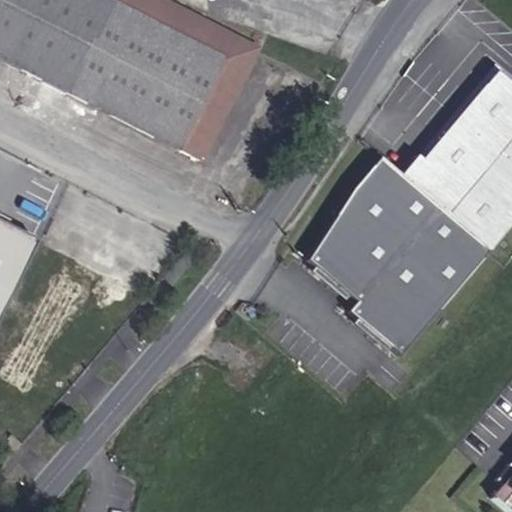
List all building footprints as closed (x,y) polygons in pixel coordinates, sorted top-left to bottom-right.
[(0,0),(0,59),(197,162),(255,47),(162,0),(111,0),(110,2),(105,0),(0,0)] [(511,85),(491,68),(396,175),(375,158),(347,190),(303,263),(309,266),(303,273),(341,303),(346,297),(354,302),(344,315),(397,356),(511,219),(511,85)] [(0,320),(42,238),(0,216),(0,320)] [(10,442),(0,433),(0,448),(3,450),(10,442)] [(495,485),(509,469),(502,464),(488,480),(495,485)] [(484,498),(500,511),(511,511),(511,465),(509,469),(495,485),(484,498)]
